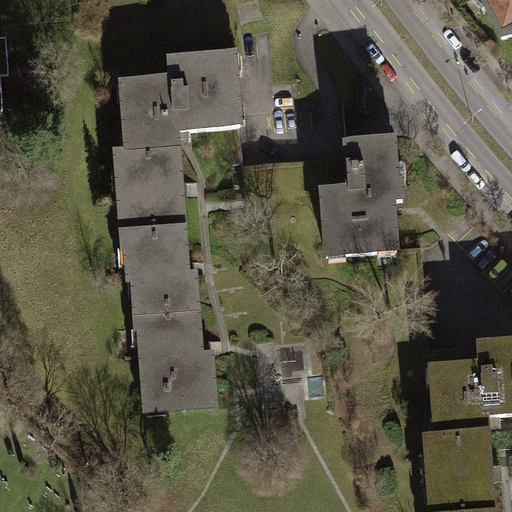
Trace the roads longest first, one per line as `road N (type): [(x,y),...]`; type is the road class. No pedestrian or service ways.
road 1 (tertiary): [(358,0),(511,191)]
road 2 (tertiary): [(511,143),(400,0)]
